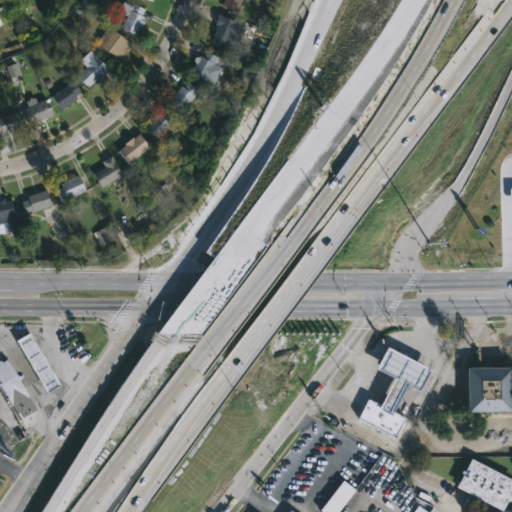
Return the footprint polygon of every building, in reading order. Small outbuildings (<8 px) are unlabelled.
[(239,0),(235,11),(216,4),(217,0),(239,0)] [(126,5),(129,6),(130,3),(142,10),(139,16),(143,19),(134,37),(117,28),(123,16),(115,12),(120,2),(126,5)] [(242,26),(228,53),(206,44),(214,26),(211,25),(216,14),(242,26)] [(125,46),(112,63),(90,47),(105,26),(127,42),(125,46)] [(101,76),(96,81),(94,79),(84,88),(72,76),(82,67),(76,61),(86,50),(106,70),(100,75),(101,76)] [(207,52),(228,62),(223,70),(220,69),(210,87),(186,74),(197,54),(201,56),(204,50),(207,52)] [(8,77),(18,75),(15,63),(5,66),(8,77)] [(73,99),(57,111),(47,97),(70,81),(78,91),(71,96),(73,99)] [(189,85),(196,91),(179,113),(164,101),(177,86),(181,88),(185,82),(189,85)] [(42,118),(32,123),(30,120),(25,122),(20,110),(43,99),(50,114),(42,118)] [(164,112),(172,120),(165,126),(172,134),(158,147),(141,129),(147,123),(145,121),(150,117),(151,118),(156,114),(157,115),(162,110),(164,112)] [(7,132),(8,133),(0,135),(0,117),(13,113),(18,129),(7,132)] [(138,135),(148,147),(125,165),(115,152),(122,146),(120,144),(129,137),(130,139),(137,133),(138,135)] [(112,179),(97,187),(90,175),(102,168),(99,162),(111,155),(121,174),(112,179)] [(75,176),(82,192),(58,202),(53,190),(59,188),(57,185),(61,183),(61,182),(75,176)] [(40,209),(24,215),(19,202),(25,200),(24,196),(43,190),(48,206),(40,209)] [(0,199),(2,199),(2,202),(11,200),(12,207),(15,207),(16,214),(0,216),(1,223),(0,223),(0,199)] [(116,238),(98,248),(90,233),(108,224),(116,238)] [(56,385),(42,393),(12,341),(26,332),(56,385)] [(378,405),(392,378),(374,368),(385,346),(430,369),(418,392),(405,385),(391,412),(378,405)] [(0,360),(3,359),(24,395),(6,405),(0,394),(0,360)] [(509,412),(464,412),(464,368),(508,368),(509,412)] [(391,412),(404,419),(394,438),(356,419),(366,399),(378,405),(391,412)] [(467,458),(511,481),(511,483),(507,492),(510,493),(506,501),(503,499),(497,510),(452,486),(459,473),(457,472),(458,470),(460,471),(467,458)] [(337,511),(352,488),(339,480),(320,511),(337,511)]
